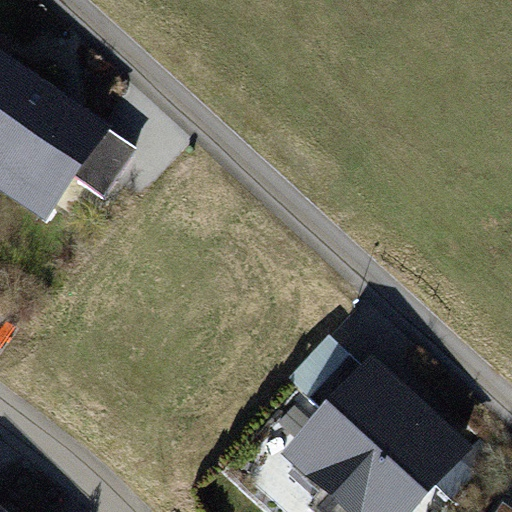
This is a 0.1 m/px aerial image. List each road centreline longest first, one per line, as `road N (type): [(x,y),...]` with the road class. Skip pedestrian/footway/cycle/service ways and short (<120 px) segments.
road 1 (residential): [(63,0),(511,404)]
road 2 (residential): [(0,408),(124,511)]
